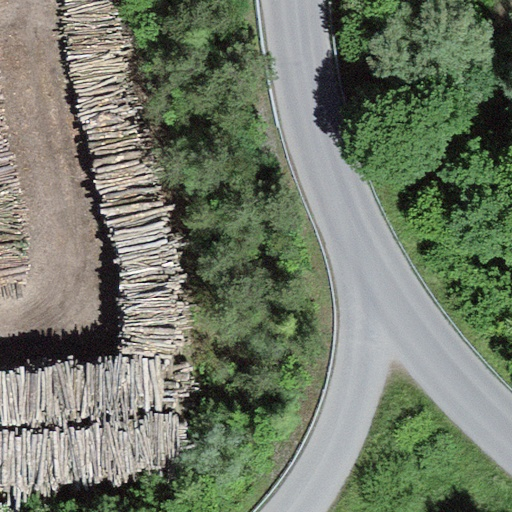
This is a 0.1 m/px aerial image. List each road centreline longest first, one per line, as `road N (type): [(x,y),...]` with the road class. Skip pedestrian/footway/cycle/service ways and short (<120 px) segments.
road 1 (unclassified): [(511,447),(452,386),(370,265),(315,122),(293,0)]
road 2 (track): [(297,511),(358,409),(370,265)]
